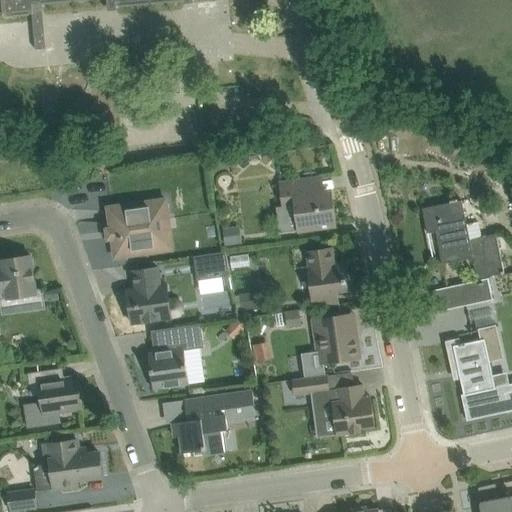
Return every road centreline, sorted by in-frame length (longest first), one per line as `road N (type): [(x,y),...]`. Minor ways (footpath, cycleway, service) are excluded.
road 1 (residential): [(424,468),(351,143),(302,0)]
road 2 (residential): [(160,502),(59,229),(48,215),(0,221)]
road 3 (residential): [(160,502),(424,468)]
